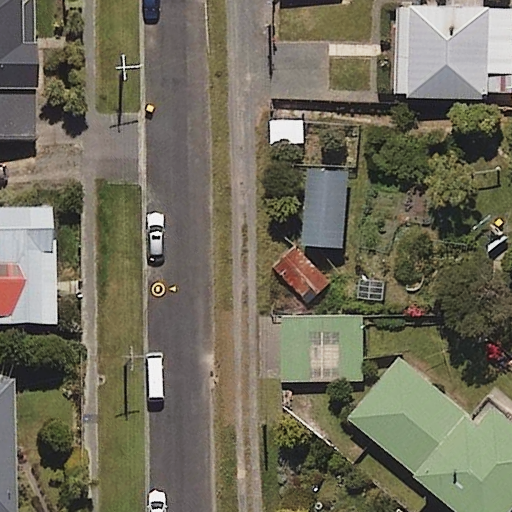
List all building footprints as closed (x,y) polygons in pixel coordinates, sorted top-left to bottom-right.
[(0,0),(0,140),(36,139),(33,0),(0,0)] [(511,6),(485,8),(484,0),(449,0),(450,6),(398,9),(403,98),(511,92),(511,6)] [(0,326),(60,325),(57,208),(0,209),(0,326)] [(300,246),(278,266),(310,303),(333,283),(300,246)] [(364,317),(285,316),(285,379),(363,380),(364,317)] [(478,419),(402,356),(352,416),(467,511),(511,511),(511,406),(498,395),(478,419)] [(16,511),(13,382),(0,382),(0,511),(16,511)]
